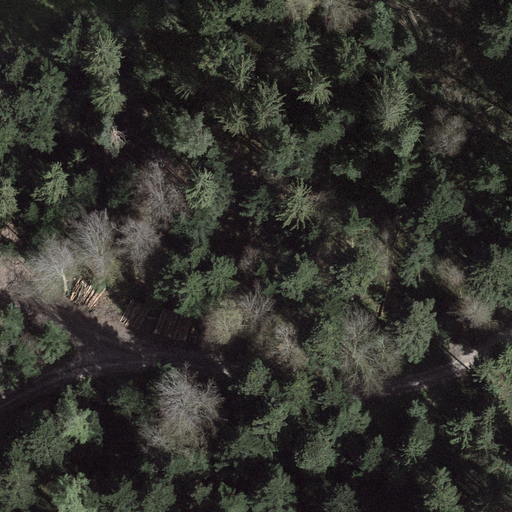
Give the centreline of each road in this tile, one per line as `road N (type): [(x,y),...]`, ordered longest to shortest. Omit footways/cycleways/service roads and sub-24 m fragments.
road 1 (track): [(511,335),(434,376),(376,393),(314,390),(126,356),(33,386),(0,406)]
road 2 (track): [(0,309),(126,356)]
